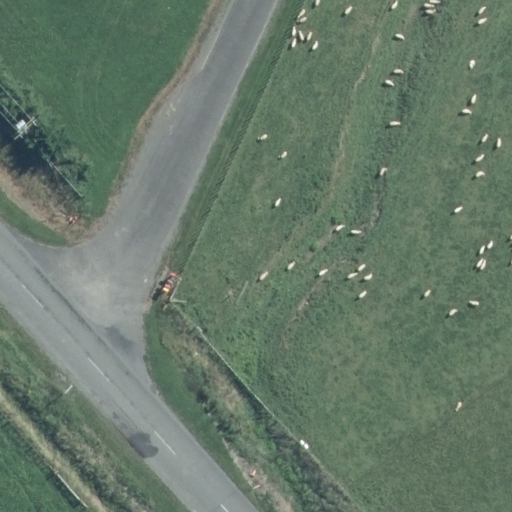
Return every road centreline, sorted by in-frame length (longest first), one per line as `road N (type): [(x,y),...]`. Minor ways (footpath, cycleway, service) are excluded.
road 1 (unclassified): [(63,329),(120,273),(253,0)]
road 2 (unclassified): [(228,511),(63,329)]
